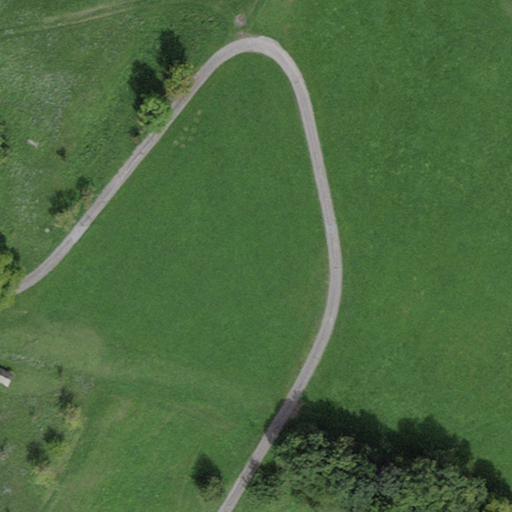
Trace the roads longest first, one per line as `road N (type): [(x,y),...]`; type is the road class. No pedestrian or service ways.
road 1 (track): [(277,53),(297,79),(312,135),(336,276),(317,357),(224,511)]
road 2 (track): [(0,293),(18,297),(225,54),(243,45),(277,53)]
